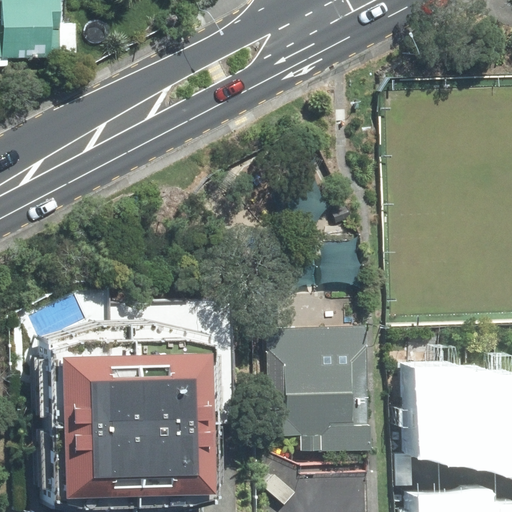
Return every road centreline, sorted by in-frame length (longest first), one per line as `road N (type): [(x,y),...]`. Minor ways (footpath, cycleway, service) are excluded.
road 1 (secondary): [(319,50),(0,216)]
road 2 (secondary): [(0,157),(283,0)]
